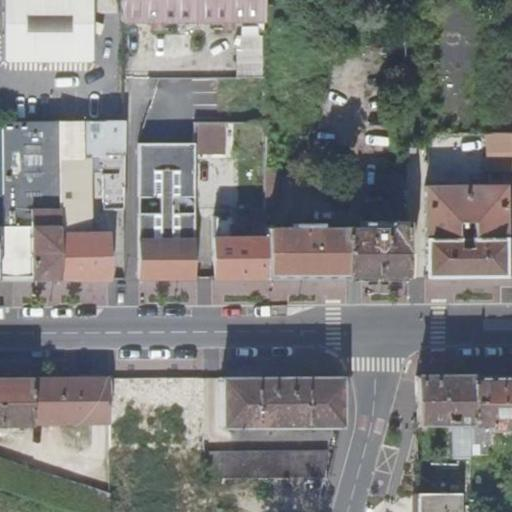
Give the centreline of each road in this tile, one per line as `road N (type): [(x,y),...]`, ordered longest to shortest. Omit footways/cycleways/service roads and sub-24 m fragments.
road 1 (tertiary): [(381,323),(0,329)]
road 2 (residential): [(345,511),(381,323)]
road 3 (tertiary): [(511,323),(381,323)]
